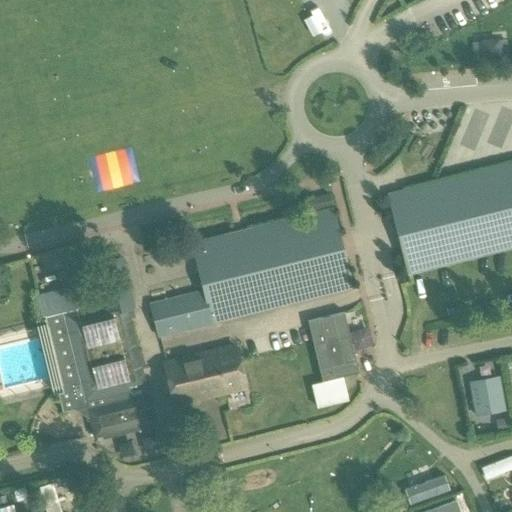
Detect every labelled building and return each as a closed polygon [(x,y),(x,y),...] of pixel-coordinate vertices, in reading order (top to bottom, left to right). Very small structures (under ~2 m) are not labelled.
[(481,60),(500,59),(499,39),(479,40),(481,60)] [(415,146),(421,129),(412,126),(407,144),(415,146)] [(511,161),(387,193),(407,276),(411,275),(511,249),(511,161)] [(148,304),(156,338),(159,337),(354,289),(339,230),(333,206),(240,230),(191,242),(200,280),(154,292),(148,304)] [(94,438),(155,422),(145,386),(147,386),(128,311),(136,309),(122,256),(117,257),(94,263),(97,281),(33,297),(39,318),(45,316),(46,324),(0,335),(0,399),(61,384),(63,392),(58,394),(62,412),(86,407),(94,438)] [(486,283),(506,277),(503,267),(483,273),(486,283)] [(322,380),(358,372),(344,312),(308,321),(313,344),(322,380)] [(511,317),(498,320),(500,331),(511,329),(511,317)] [(173,407),(247,389),(240,362),(236,343),(165,360),(161,361),(173,407)] [(286,369),(273,373),(277,387),(290,383),(286,369)] [(499,376),(469,382),(475,416),(505,411),(499,376)] [(391,479),(421,446),(410,435),(379,468),(391,479)] [(511,454),(482,466),(490,485),(511,476),(511,454)] [(63,511),(53,480),(38,484),(46,511),(63,511)] [(413,511),(462,511),(457,498),(413,511)] [(17,511),(15,502),(0,506),(0,511),(17,511)]
